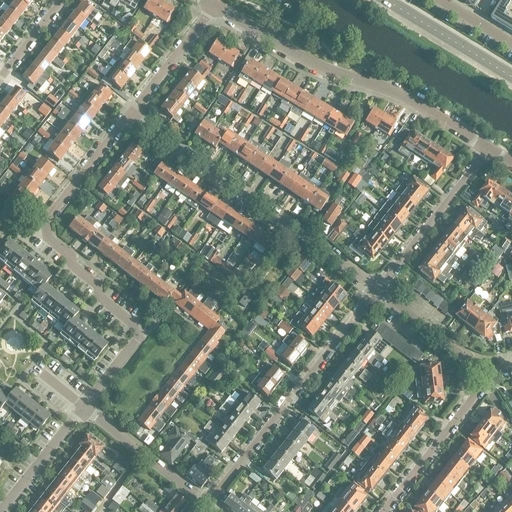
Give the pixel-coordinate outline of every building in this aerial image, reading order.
[(33,0),(25,0),(27,8),(33,0)] [(118,0),(119,0),(116,5),(121,8),(124,3),(122,2),(123,0),(127,0),(131,3),(129,7),(134,10),(140,0),(139,0),(118,0)] [(154,0),(149,0),(148,3),(146,2),(141,9),(143,10),(154,17),(162,4),(154,0)] [(511,32),(511,0),(503,0),(492,20),(496,22),(511,32)] [(97,30),(100,26),(93,20),(97,14),(82,2),(74,12),(85,21),(90,24),(95,28),(97,30)] [(173,11),(162,4),(154,17),(165,23),(167,24),(171,17),(170,16),(173,11)] [(27,8),(9,9),(19,17),(27,8)] [(0,11),(0,17),(12,27),(19,17),(9,9),(6,14),(1,10),(0,11)] [(85,21),(74,12),(67,21),(78,30),(85,21)] [(0,32),(5,36),(12,27),(0,17),(0,32)] [(139,23),(135,20),(128,31),(132,34),(139,23)] [(78,30),(67,21),(59,31),(70,39),(78,30)] [(141,40),(144,37),(136,30),(133,34),(141,40)] [(70,39),(59,31),(52,40),(63,49),(70,39)] [(148,45),(151,49),(158,39),(155,36),(148,45)] [(106,46),(110,49),(116,41),(112,38),(106,46)] [(63,49),(52,40),(45,50),(55,58),(63,49)] [(125,48),(142,62),(150,52),(149,51),(151,49),(148,45),(145,48),(138,43),(136,46),(130,41),(125,48)] [(216,42),(213,47),(212,46),(207,54),(219,61),(227,49),(216,42)] [(91,52),(95,56),(100,49),(96,46),(91,52)] [(101,60),(110,49),(106,46),(97,57),(101,60)] [(123,62),(135,71),(142,62),(125,48),(121,52),(128,57),(123,62)] [(227,49),(219,61),(231,69),(236,61),(235,61),(238,56),(227,49)] [(61,70),(62,69),(65,66),(60,62),(55,58),(45,50),(37,59),(48,68),(52,63),(61,70)] [(116,72),(127,81),(135,71),(123,62),(117,58),(114,62),(120,67),(116,72)] [(30,69),(40,77),(45,81),(50,85),(53,81),(49,78),(50,77),(44,72),(48,68),(37,59),(30,69)] [(200,62),(198,65),(204,70),(208,73),(210,70),(200,62)] [(251,81),(259,68),(248,62),(241,74),(251,81)] [(127,81),(116,72),(111,68),(103,78),(119,91),(127,81)] [(259,68),(251,81),(262,87),(269,75),(259,68)] [(40,77),(30,69),(22,78),(33,87),(40,77)] [(183,81),(194,90),(208,73),(204,70),(198,78),(190,72),(183,81)] [(221,83),(211,75),(208,79),(218,87),(221,83)] [(269,75),(262,87),(272,93),(279,81),(269,75)] [(183,81),(175,91),(186,100),(194,90),(183,81)] [(279,81),(272,93),(282,100),(290,87),(279,81)] [(235,88),(228,84),(222,94),(229,98),(235,88)] [(111,95),(100,86),(95,91),(89,86),(86,91),(92,96),(103,105),(111,95)] [(290,111),(293,106),(300,94),(290,87),(282,100),(279,104),(290,111)] [(7,98),(17,106),(25,97),(14,88),(7,98)] [(168,100),(179,109),(186,100),(175,91),(168,100)] [(300,94),(293,106),(303,112),(310,100),(300,94)] [(103,105),(92,96),(84,106),(95,114),(103,105)] [(17,106),(7,98),(0,106),(0,108),(10,116),(17,106)] [(175,115),(179,109),(168,100),(160,110),(177,124),(181,120),(175,115)] [(321,106),(310,100),(303,112),(313,119),(321,106)] [(84,106),(80,103),(73,112),(77,115),(88,124),(95,114),(84,106)] [(197,112),(201,108),(195,104),(192,108),(197,112)] [(37,112),(38,110),(31,105),(26,112),(41,124),(45,118),(37,112)] [(43,105),(38,110),(37,112),(45,118),(51,111),(43,105)] [(321,106),(313,119),(324,125),(331,113),(321,106)] [(14,119),(10,116),(0,108),(0,123),(2,125),(7,119),(11,123),(14,119)] [(201,108),(197,112),(203,116),(206,112),(201,108)] [(60,113),(57,117),(62,121),(63,120),(69,125),(80,133),(88,124),(77,115),(75,118),(63,109),(63,110),(60,113)] [(383,117),(372,111),(369,116),(368,115),(363,122),(371,127),(370,129),(375,131),(383,117)] [(341,119),(331,113),(324,125),(330,129),(327,134),(331,136),(334,131),(341,119)] [(277,128),(280,123),(272,117),(268,123),(277,128)] [(388,138),(392,130),(391,129),(394,124),(383,117),(375,131),(379,134),(380,133),(386,137),(388,138)] [(204,142),(212,130),(215,126),(205,119),(194,135),(204,142)] [(261,122),(256,119),(252,125),(258,129),(261,122)] [(352,126),(341,119),(334,131),(345,138),(352,126)] [(190,133),(197,124),(193,121),(186,131),(190,133)] [(7,129),(2,125),(0,123),(0,129),(4,132),(4,131),(9,135),(12,133),(11,132),(7,129)] [(80,133),(69,125),(62,134),(73,143),(80,133)] [(26,141),(32,133),(27,129),(21,136),(26,141)] [(42,137),(45,133),(40,129),(37,133),(42,137)] [(222,137),(212,130),(204,142),(214,149),(217,144),(222,137)] [(291,136),(296,139),(299,134),(294,131),(291,136)] [(222,137),(217,144),(228,151),(235,139),(225,132),(222,137)] [(12,133),(9,135),(9,136),(22,147),(25,143),(12,133)] [(45,133),(42,137),(47,141),(50,136),(45,133)] [(355,146),(358,141),(361,136),(357,133),(351,144),(355,146)] [(62,134),(54,144),(65,152),(73,143),(62,134)] [(412,154),(421,140),(411,134),(402,148),(411,154),(412,154)] [(238,158),(246,146),(240,142),(243,137),(239,135),(235,139),(228,151),(238,158)] [(304,145),(310,148),(313,142),(308,139),(304,145)] [(422,160),(431,147),(421,140),(412,154),(411,154),(410,156),(416,160),(417,158),(421,160),(422,161),(422,160)] [(256,153),(259,148),(249,141),(246,146),(238,158),(248,165),(256,153)] [(310,148),(318,153),(322,148),(322,147),(313,142),(310,148)] [(15,157),(18,153),(7,144),(7,145),(4,148),(15,157)] [(65,152),(54,144),(47,153),(58,162),(65,152)] [(131,146),(123,157),(132,164),(140,153),(131,146)] [(375,160),(378,154),(381,148),(377,146),(370,157),(375,160)] [(432,167),(437,160),(441,153),(431,147),(422,160),(422,161),(421,160),(420,163),(426,166),(427,164),(432,167)] [(269,155),(259,148),(256,153),(248,165),(258,171),(266,160),(269,155)] [(324,156),(335,163),(339,156),(328,150),(324,156)] [(21,153),(18,157),(23,162),(26,157),(21,153)] [(437,160),(432,167),(437,170),(430,179),(435,182),(452,160),(441,153),(437,160)] [(123,157),(115,168),(123,175),(132,164),(123,157)] [(41,160),(33,170),(45,179),(52,169),(41,160)] [(266,160),(258,171),(268,178),(276,166),(266,160)] [(158,165),(153,161),(146,171),(152,174),(158,165)] [(333,174),(336,168),(325,161),(321,166),(333,174)] [(172,174),(160,166),(153,176),(165,183),(172,174)] [(276,166),(268,178),(278,185),(286,173),(276,166)] [(123,175),(115,168),(106,178),(115,185),(123,175)] [(45,179),(33,170),(26,179),(37,188),(45,179)] [(348,176),(343,172),(336,183),(341,186),(348,176)] [(296,180),(286,173),(278,185),(288,192),(296,180)] [(183,181),(172,174),(165,183),(176,191),(183,181)] [(361,180),(353,175),(347,184),(355,189),(361,180)] [(98,189),(106,196),(115,185),(106,178),(98,189)] [(421,200),(428,190),(413,178),(406,188),(421,200)] [(37,188),(26,179),(18,189),(30,198),(37,188)] [(137,188),(140,184),(134,180),(131,184),(137,188)] [(296,180),(288,192),(298,199),(306,187),(296,180)] [(183,181),(176,191),(187,198),(194,189),(183,181)] [(489,204),(498,190),(496,189),(489,184),(473,204),(478,208),(483,200),(489,204)] [(30,198),(18,189),(14,195),(4,187),(1,191),(22,208),(30,198)] [(306,187),(298,199),(309,205),(316,194),(306,187)] [(414,208),(421,200),(406,188),(402,192),(404,193),(400,198),(414,208)] [(195,211),(198,206),(205,196),(194,189),(187,198),(184,203),(195,211)] [(319,212),(327,201),(330,196),(319,189),(316,194),(309,205),(319,212)] [(496,218),(500,211),(508,197),(498,190),(489,204),(494,207),(493,210),(490,214),(496,218)] [(390,204),(392,205),(407,217),(414,208),(400,198),(397,195),(390,204)] [(205,196),(198,206),(210,213),(216,204),(205,196)] [(342,199),(338,196),(321,222),(329,228),(340,213),(335,210),(342,199)] [(509,220),(511,217),(510,217),(511,213),(511,198),(508,197),(500,211),(504,214),(503,217),(501,221),(506,224),(508,220),(509,220)] [(146,205),(151,208),(154,202),(150,199),(146,205)] [(216,204),(210,213),(221,221),(227,211),(216,204)] [(392,205),(391,206),(388,210),(390,211),(386,215),(400,226),(407,217),(392,205)] [(106,209),(102,206),(98,211),(98,212),(102,214),(106,209)] [(164,207),(159,215),(166,220),(172,213),(164,207)] [(117,212),(123,217),(126,213),(120,208),(117,212)] [(461,219),(476,230),(483,221),(468,209),(461,219)] [(136,219),(141,213),(137,210),(133,216),(136,219)] [(149,214),(155,219),(158,216),(150,211),(149,214)] [(230,231),(232,228),(239,219),(227,211),(221,221),(225,224),(223,226),(230,231)] [(386,215),(382,212),(375,221),(378,223),(393,235),(400,226),(386,215)] [(141,213),(136,219),(140,222),(145,216),(141,213)] [(117,225),(121,220),(115,215),(111,220),(112,221),(117,225)] [(159,215),(158,216),(155,219),(163,225),(166,220),(159,215)] [(73,221),(67,229),(78,237),(91,221),(87,217),(82,223),(77,219),(75,222),(73,221)] [(417,231),(425,222),(419,217),(411,225),(417,231)] [(239,219),(232,228),(243,236),(250,226),(239,219)] [(486,238),(482,235),(476,230),(461,219),(454,228),(467,238),(471,234),(481,241),(483,239),(485,240),(486,238)] [(91,221),(78,237),(82,241),(81,242),(86,245),(87,244),(87,245),(96,234),(91,230),(92,228),(95,224),(91,221)] [(332,231),(338,235),(345,226),(340,222),(332,231)] [(376,229),(372,233),(386,244),(393,235),(378,223),(374,227),(376,229)] [(175,225),(170,231),(176,235),(181,229),(175,225)] [(156,235),(161,229),(157,226),(152,232),(156,235)] [(261,234),(250,226),(243,236),(254,243),(261,234)] [(97,252),(110,236),(100,228),(96,234),(87,245),(97,252)] [(467,238),(454,228),(447,237),(461,248),(465,244),(463,243),(467,238)] [(161,229),(156,235),(160,237),(164,232),(161,229)] [(386,244),(372,233),(368,230),(361,238),(364,240),(379,253),(386,244)] [(272,241),(261,234),(254,243),(266,251),(272,241)] [(110,236),(97,252),(106,259),(114,248),(110,245),(111,243),(110,242),(113,238),(110,236)] [(458,260),(465,251),(461,248),(447,237),(440,246),(458,260)] [(505,239),(499,248),(505,252),(511,243),(505,239)] [(379,253),(364,240),(363,242),(362,241),(356,249),(370,260),(373,260),(379,253)] [(175,249),(179,244),(176,241),(171,247),(175,249)] [(0,264),(3,267),(17,250),(8,244),(0,254),(0,264)] [(179,244),(175,249),(178,252),(183,246),(179,244)] [(203,257),(207,260),(214,249),(210,246),(203,257)] [(465,266),(458,260),(440,246),(432,255),(451,269),(455,264),(462,269),(465,266)] [(491,256),(497,260),(504,251),(496,246),(492,250),(495,252),(491,256)] [(115,267),(128,250),(124,247),(119,252),(114,248),(106,259),(115,267)] [(137,247),(130,258),(134,261),(141,250),(137,247)] [(17,250),(3,267),(12,274),(25,257),(17,250)] [(128,250),(115,267),(125,274),(133,263),(128,259),(132,253),(128,250)] [(452,270),(451,269),(432,255),(426,263),(447,280),(449,282),(452,278),(448,274),(452,270)] [(21,281),(34,264),(25,257),(12,274),(21,281)] [(301,273),(312,261),(308,258),(303,264),(297,259),(292,266),(293,267),(301,273)] [(194,260),(186,261),(186,270),(195,270),(194,260)] [(231,272),(228,270),(231,266),(225,262),(224,265),(220,270),(229,276),(227,279),(231,282),(239,270),(234,268),(232,271),(231,272)] [(138,267),(133,263),(125,274),(134,281),(143,271),(145,268),(140,265),(138,267)] [(443,285),(447,280),(426,263),(418,273),(433,284),(436,280),(443,285)] [(29,288),(37,278),(43,271),(34,264),(21,281),(29,288)] [(144,289),(152,278),(147,274),(151,268),(147,265),(145,268),(143,271),(134,281),(144,289)] [(498,265),(492,273),(498,278),(504,269),(498,265)] [(292,267),(286,275),(295,282),(301,274),(292,267)] [(248,270),(241,279),(246,283),(253,274),(248,270)] [(44,287),(49,281),(51,278),(43,271),(37,278),(29,288),(36,293),(37,294),(43,286),(44,287)] [(485,275),(480,271),(477,275),(482,279),(485,275)] [(157,282),(152,278),(144,289),(153,296),(164,283),(159,280),(157,282)] [(287,278),(281,285),(288,291),(293,283),(287,278)] [(319,290),(337,304),(344,296),(324,280),(322,283),(323,284),(319,290)] [(418,281),(410,291),(414,294),(421,285),(422,284),(418,281)] [(6,282),(3,286),(7,290),(11,285),(6,282)] [(172,293),(167,289),(168,287),(164,283),(153,296),(163,304),(169,297),(172,300),(177,294),(174,291),(172,293)] [(421,285),(414,294),(419,297),(420,296),(425,288),(421,285)] [(52,293),(44,287),(43,286),(37,294),(36,293),(30,302),(40,309),(52,293)] [(274,293),(284,301),(290,294),(280,286),(274,293)] [(426,287),(425,288),(420,296),(424,299),(430,292),(430,291),(426,287)] [(182,310),(196,291),(192,288),(187,295),(184,292),(180,296),(177,294),(172,300),(176,302),(174,304),(182,310)] [(337,304),(319,290),(317,289),(314,293),(319,297),(320,298),(317,302),(331,313),(337,304)] [(463,293),(469,297),(472,293),(467,289),(463,293)] [(196,291),(182,310),(188,315),(198,303),(194,301),(200,294),(196,291)] [(430,292),(424,299),(423,300),(427,304),(428,302),(434,295),(430,292)] [(48,316),(60,300),(52,293),(40,309),(48,316)] [(434,294),(434,295),(428,302),(433,306),(438,298),(439,297),(434,294)] [(23,295),(19,300),(24,304),(28,299),(23,295)] [(244,308),(251,300),(245,295),(238,304),(244,308)] [(283,302),(274,295),(269,301),(278,308),(283,302)] [(474,295),(457,317),(466,324),(478,309),(485,301),(481,298),(480,300),(474,295)] [(438,298),(433,306),(432,307),(436,310),(437,309),(443,302),(438,298)] [(201,306),(198,303),(188,315),(195,321),(210,302),(207,299),(201,306)] [(56,322),(69,307),(60,300),(48,316),(56,322)] [(443,301),(443,302),(437,309),(441,312),(447,305),(448,304),(443,301)] [(210,302),(195,321),(202,326),(211,314),(209,312),(215,305),(210,302)] [(313,305),(309,309),(324,321),(331,313),(317,302),(314,306),(313,305)] [(447,305),(441,312),(440,313),(444,317),(445,316),(451,308),(447,305)] [(56,322),(64,328),(65,329),(72,319),(73,320),(78,314),(69,307),(56,322)] [(451,308),(445,316),(450,319),(456,310),(452,307),(451,308)] [(259,308),(253,317),(260,322),(267,313),(259,308)] [(509,333),(511,332),(511,308),(504,310),(505,314),(500,315),(505,333),(509,332),(509,333)] [(307,315),(304,319),(317,329),(324,321),(309,309),(305,314),(307,315)] [(478,309),(466,324),(475,331),(488,314),(484,310),(483,310),(482,312),(478,309)] [(28,317),(22,312),(19,316),(24,321),(28,317)] [(488,341),(492,335),(489,332),(495,325),(490,322),(495,316),(490,312),(488,314),(475,331),(484,338),(488,341)] [(216,343),(218,340),(224,333),(214,325),(218,320),(211,314),(202,326),(209,332),(206,335),(216,343)] [(304,319),(299,314),(295,318),(294,317),(288,325),(293,330),(294,329),(296,332),(299,329),(311,338),(317,329),(304,319)] [(277,320),(271,316),(268,320),(273,324),(277,320)] [(65,329),(64,328),(58,336),(68,344),(81,327),(73,320),(72,319),(65,329)] [(287,335),(291,330),(281,322),(277,328),(287,335)] [(378,337),(386,327),(381,323),(374,333),(378,337)] [(40,326),(36,330),(41,334),(45,330),(40,326)] [(81,327),(68,344),(76,350),(90,333),(81,327)] [(383,340),(390,331),(386,327),(378,337),(383,340)] [(387,344),(395,334),(390,331),(383,340),(387,344)] [(90,333),(76,350),(85,357),(98,340),(90,333)] [(368,333),(361,343),(372,353),(380,343),(368,333)] [(50,334),(46,338),(52,343),(55,339),(50,334)] [(392,347),(399,338),(395,334),(387,344),(392,347)] [(206,335),(200,343),(219,357),(222,353),(215,348),(218,344),(216,343),(206,335)] [(238,336),(233,343),(241,349),(246,343),(238,336)] [(300,359),(305,353),(304,351),(307,347),(295,338),(287,348),(300,359)] [(396,351),(404,341),(399,338),(392,347),(396,351)] [(98,340),(85,357),(93,364),(107,347),(98,340)] [(401,354),(408,345),(404,341),(396,351),(401,354)] [(219,357),(200,343),(194,350),(206,359),(209,356),(216,361),(219,357)] [(376,356),(372,353),(361,343),(353,353),(364,362),(369,366),(374,360),(380,365),(383,361),(376,356)] [(300,359),(287,348),(282,345),(274,355),(279,358),(279,359),(291,368),(293,365),(295,366),(300,359)] [(405,358),(413,348),(408,345),(401,354),(405,358)] [(56,350),(50,346),(47,350),(52,354),(56,350)] [(410,361),(417,352),(413,348),(405,358),(410,361)] [(262,354),(275,363),(278,358),(266,349),(262,354)] [(194,350),(189,357),(207,372),(210,367),(203,362),(206,359),(194,350)] [(376,356),(383,361),(386,357),(380,352),(376,356)] [(417,352),(410,361),(415,365),(422,355),(417,352)] [(364,362),(353,353),(345,363),(357,372),(364,362)] [(65,364),(69,360),(64,356),(61,361),(65,364)] [(189,357),(183,364),(195,373),(197,370),(204,375),(207,372),(189,357)] [(69,360),(65,364),(70,368),(73,363),(69,360)] [(220,360),(216,365),(229,374),(232,369),(220,360)] [(345,363),(338,372),(349,382),(357,372),(345,363)] [(420,381),(422,381),(422,380),(438,377),(437,367),(432,363),(429,368),(420,369),(421,375),(419,375),(420,381)] [(183,364),(177,371),(196,386),(199,382),(192,377),(195,373),(183,364)] [(276,389),(282,382),(280,381),(283,378),(271,368),(267,365),(259,375),(263,379),(276,389)] [(80,369),(77,373),(82,378),(86,374),(80,369)] [(177,371),(172,379),(183,388),(186,384),(193,390),(196,386),(177,371)] [(330,382),(352,400),(355,396),(349,391),(353,385),(349,382),(338,372),(330,382)] [(361,375),(367,381),(370,377),(364,372),(361,375)] [(364,385),(367,381),(361,375),(358,380),(364,385)] [(423,392),(427,391),(440,390),(438,377),(422,380),(422,381),(420,381),(420,387),(416,388),(417,392),(423,392)] [(183,388),(172,379),(166,386),(184,400),(188,396),(181,391),(183,388)] [(271,396),(276,389),(263,379),(255,389),(267,398),(270,395),(271,396)] [(405,389),(409,383),(405,379),(399,386),(402,389),(405,389)] [(349,404),(352,400),(330,382),(322,392),(334,401),(334,400),(338,396),(342,400),(343,399),(349,404)] [(184,400),(166,386),(160,393),(172,402),(174,399),(181,404),(184,400)] [(403,391),(405,391),(405,389),(402,389),(399,386),(396,391),(400,395),(403,391)] [(423,392),(424,400),(424,403),(433,403),(437,406),(441,401),(441,400),(440,390),(427,391),(423,392)] [(7,400),(4,405),(12,411),(21,400),(23,397),(15,391),(7,400)] [(403,391),(400,395),(408,401),(412,397),(405,391),(403,391)] [(254,400),(250,397),(243,392),(238,398),(232,393),(231,394),(229,397),(235,402),(251,415),(259,405),(254,400)] [(334,401),(322,392),(315,401),(326,411),(337,419),(340,415),(334,410),(339,404),(334,400),(334,401)] [(160,393),(155,400),(173,415),(176,411),(169,406),(172,402),(160,393)] [(23,397),(21,400),(12,411),(21,418),(32,404),(23,397)] [(155,400),(154,400),(149,407),(161,416),(163,413),(170,419),(173,415),(155,400)] [(337,419),(326,411),(315,401),(306,411),(318,420),(319,420),(323,423),(328,418),(334,423),(337,419)] [(244,424),(251,415),(235,402),(230,408),(231,408),(230,409),(234,412),(232,415),(244,424)] [(228,412),(230,409),(231,408),(230,408),(224,403),(221,407),(228,412)] [(32,404),(21,418),(29,425),(41,411),(32,404)] [(161,416),(149,407),(143,414),(162,429),(164,425),(158,420),(161,416)] [(225,416),(228,412),(221,407),(218,411),(225,416)] [(405,415),(420,427),(426,418),(413,408),(410,412),(408,410),(405,415)] [(483,422),(497,432),(504,423),(497,418),(499,415),(494,410),(491,413),(490,413),(483,422)] [(41,411),(29,425),(38,432),(49,418),(41,411)] [(162,429),(143,414),(137,422),(149,431),(152,428),(158,433),(162,429)] [(232,415),(224,425),(236,434),(244,424),(232,415)] [(400,424),(413,435),(420,427),(405,415),(401,419),(403,420),(400,424)] [(294,432),(306,442),(314,432),(305,425),(308,421),(302,416),(291,431),(293,432),(294,432)] [(206,426),(228,444),(236,434),(224,425),(219,431),(209,422),(206,426)] [(491,441),(497,432),(483,422),(477,430),(491,441)] [(387,428),(407,443),(413,435),(400,424),(397,428),(391,423),(387,428)] [(220,454),(228,444),(206,426),(203,430),(209,435),(204,441),(201,438),(199,441),(206,447),(209,444),(220,454)] [(187,433),(180,427),(177,431),(174,428),(167,438),(172,442),(172,441),(182,448),(189,439),(191,441),(193,438),(187,433)] [(400,451),(407,443),(387,428),(384,432),(386,434),(383,438),(387,441),(400,451)] [(484,450),(491,441),(477,430),(470,439),(484,450)] [(294,432),(293,432),(286,442),(298,451),(306,442),(294,432)] [(81,444),(97,456),(103,448),(88,436),(81,444)] [(20,442),(25,447),(29,443),(23,438),(20,442)] [(172,442),(161,455),(171,462),(182,448),(172,441),(172,442)] [(198,442),(196,445),(195,446),(189,453),(200,462),(195,468),(194,467),(185,477),(200,489),(209,478),(207,477),(217,464),(202,452),(206,447),(199,441),(198,442)] [(400,451),(387,441),(384,445),(382,443),(379,448),(380,449),(394,460),(400,451)] [(298,451),(286,442),(278,451),(291,461),(298,451)] [(477,463),(480,460),(479,459),(483,454),(468,442),(461,451),(476,462),(477,463)] [(95,467),(103,474),(106,471),(93,461),(97,456),(81,444),(80,445),(82,447),(77,453),(90,463),(95,467)] [(356,457),(362,448),(357,444),(351,453),(356,457)] [(372,456),(388,468),(394,460),(380,449),(377,453),(375,452),(372,456)] [(271,461),(282,470),(283,471),(291,461),(278,451),(271,461)] [(477,463),(476,462),(461,451),(455,459),(470,471),(477,463)] [(329,460),(335,464),(340,457),(335,452),(329,460)] [(92,471),(95,467),(90,463),(77,453),(71,461),(84,472),(91,477),(94,473),(92,471)] [(368,466),(381,476),(388,468),(372,456),(369,461),(370,462),(368,466)] [(448,467),(463,479),(470,471),(455,459),(448,467)] [(329,472),(335,464),(329,460),(323,467),(329,472)] [(78,480),(84,472),(71,461),(64,469),(78,480)] [(275,481),(283,471),(282,470),(271,461),(263,471),(275,481)] [(111,467),(120,474),(124,470),(115,463),(111,467)] [(375,484),(381,476),(368,466),(364,470),(362,468),(359,472),(375,484)] [(461,484),(464,480),(463,479),(448,467),(442,476),(457,487),(460,483),(461,484)] [(78,480),(64,469),(58,477),(78,492),(81,489),(80,488),(83,484),(78,480)] [(314,480),(319,484),(325,477),(319,472),(314,480)] [(358,478),(354,483),(368,493),(375,484),(359,472),(356,477),(358,478)] [(329,481),(334,485),(340,477),(335,473),(329,481)] [(502,480),(506,484),(510,481),(501,473),(498,476),(502,480)] [(247,479),(256,486),(260,481),(251,474),(247,479)] [(108,489),(114,482),(106,476),(100,483),(103,486),(108,489)] [(452,496),(454,493),(453,492),(457,487),(442,476),(436,484),(451,495),(452,496)] [(72,500),(78,492),(58,477),(52,485),(70,499),(72,500)] [(314,491),(319,484),(314,480),(308,487),(314,491)] [(264,483),(259,488),(265,492),(269,487),(264,483)] [(344,493),(359,505),(366,496),(351,484),(344,493)] [(429,492),(444,504),(451,495),(436,484),(429,492)] [(67,503),(70,499),(52,485),(46,493),(60,504),(63,499),(67,503)] [(108,489),(103,486),(98,492),(103,496),(108,489)] [(128,492),(120,486),(111,499),(118,504),(128,492)] [(163,490),(168,494),(171,489),(167,486),(163,490)] [(235,511),(251,493),(252,491),(249,488),(238,502),(230,496),(222,507),(228,511),(235,511)] [(84,497),(95,506),(100,498),(90,490),(84,497)] [(293,503),(302,510),(307,504),(312,498),(314,495),(308,491),(301,500),(297,497),(293,503)] [(178,492),(175,496),(169,504),(179,511),(182,511),(188,505),(184,503),(187,499),(178,492)] [(325,497),(319,492),(315,497),(322,502),(325,497)] [(423,500),(438,511),(444,504),(429,492),(423,500)] [(57,507),(60,504),(46,493),(39,500),(54,511),(59,511),(61,511),(57,507)] [(248,503),(253,496),(251,493),(235,511),(252,511),(256,508),(248,503)] [(338,501),(351,511),(353,511),(359,505),(344,493),(338,501)] [(128,500),(136,506),(140,501),(132,495),(128,500)] [(54,511),(39,500),(33,509),(37,511),(54,511)] [(82,500),(78,505),(86,511),(89,511),(93,508),(82,500)] [(143,505),(150,511),(153,511),(157,508),(147,500),(143,505)] [(437,511),(438,511),(423,500),(416,509),(419,511),(437,511)] [(331,510),(334,511),(351,511),(338,501),(331,510)] [(511,511),(511,506),(506,501),(502,506),(500,504),(497,507),(501,511),(511,511)] [(114,511),(118,508),(112,502),(107,508),(110,511),(114,511)]
